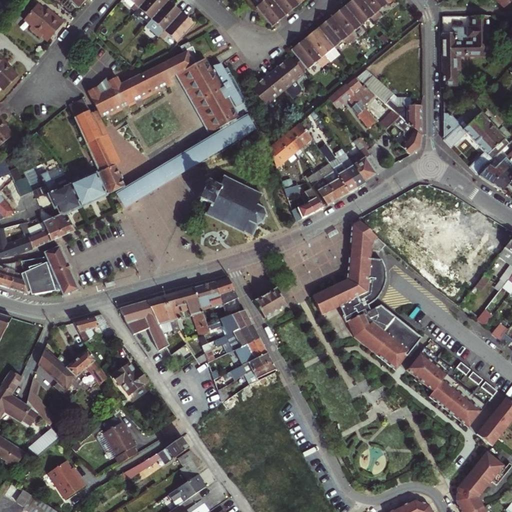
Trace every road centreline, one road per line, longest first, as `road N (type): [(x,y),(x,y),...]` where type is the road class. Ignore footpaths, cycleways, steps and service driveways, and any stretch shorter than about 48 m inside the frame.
road 1 (residential): [(248,511),(101,300)]
road 2 (residential): [(428,168),(316,229),(227,263)]
road 3 (residential): [(417,0),(428,24),(428,168)]
road 4 (residential): [(329,0),(269,41),(245,37),(202,0)]
road 5 (residential): [(408,290),(511,373)]
road 6 (residential): [(101,300),(227,263)]
road 7 (residential): [(103,0),(21,98)]
